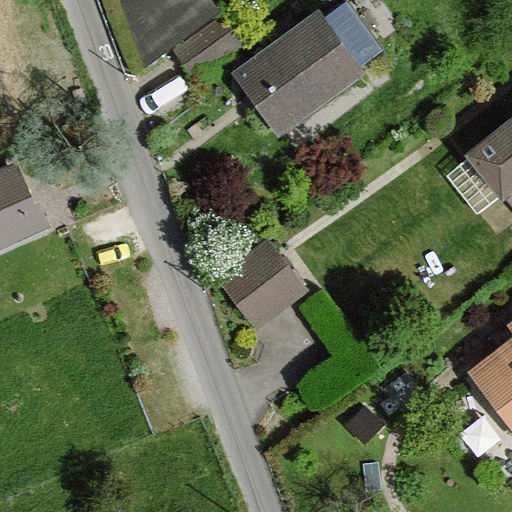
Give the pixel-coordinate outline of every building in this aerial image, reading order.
[(135,0),(172,64),(240,25),(225,0),(135,0)] [(329,12),(240,74),(289,144),(379,82),(329,12)] [(511,128),(476,157),(511,203),(511,128)] [(16,168),(0,175),(0,243),(42,225),(16,168)] [(313,290),(275,241),(226,279),(264,328),(313,290)] [(511,342),(476,369),(511,418),(511,342)]
